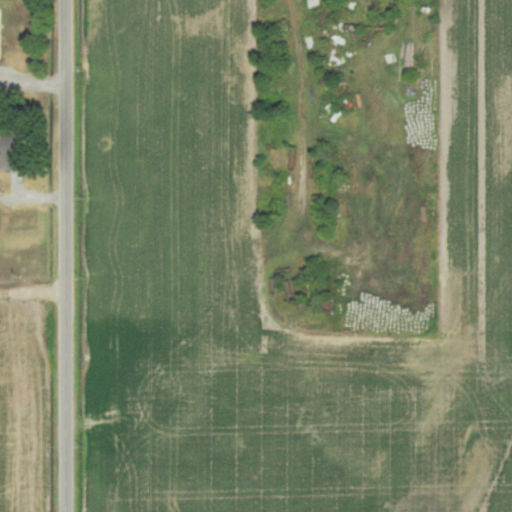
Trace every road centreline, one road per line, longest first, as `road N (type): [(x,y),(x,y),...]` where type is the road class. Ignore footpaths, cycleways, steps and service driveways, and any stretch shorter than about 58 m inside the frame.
road 1 (tertiary): [(68,511),(69,0)]
road 2 (residential): [(300,0),(307,65),(300,208),(306,240),(344,260)]
